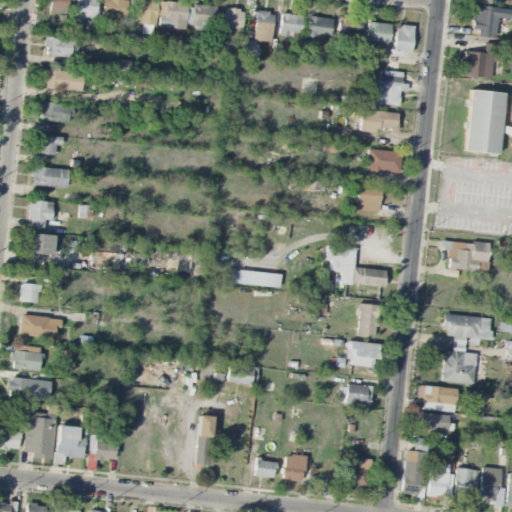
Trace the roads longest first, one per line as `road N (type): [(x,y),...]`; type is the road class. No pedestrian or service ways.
road 1 (residential): [(438,0),(385,511)]
road 2 (residential): [(327,511),(0,477)]
road 3 (residential): [(25,0),(0,229)]
